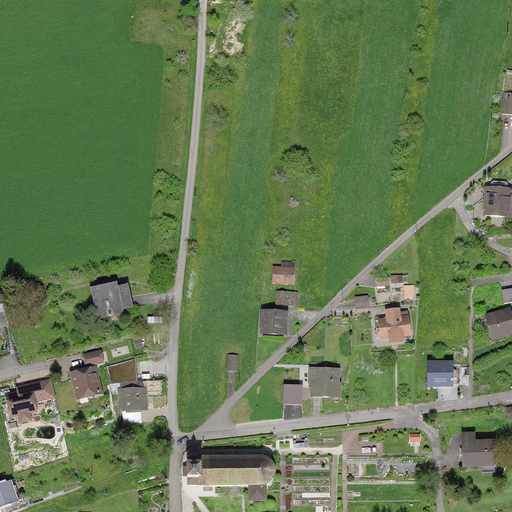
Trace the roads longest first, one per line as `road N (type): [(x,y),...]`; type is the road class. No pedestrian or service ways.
road 1 (unclassified): [(172,441),(174,310),(202,0)]
road 2 (residential): [(211,436),(228,404),(363,274),(511,148)]
road 3 (residential): [(397,414),(211,436)]
